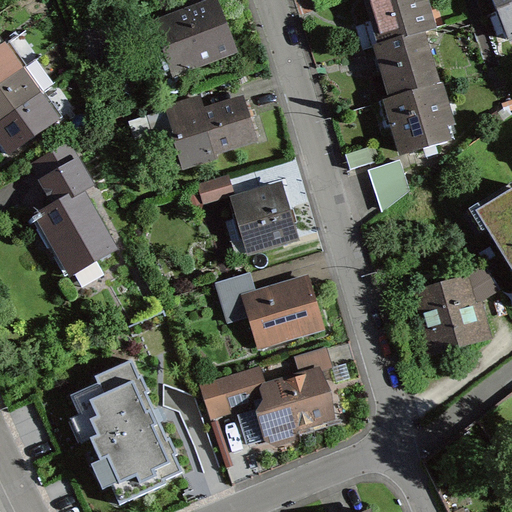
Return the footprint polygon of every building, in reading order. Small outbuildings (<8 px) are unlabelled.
[(367,0),(382,45),(416,34),(432,29),(426,11),(419,13),(414,0),(367,0)] [(511,0),(492,0),(509,40),(511,38),(511,0)] [(155,25),(174,74),(235,50),(216,1),(155,25)] [(117,18),(87,30),(99,60),(129,48),(117,18)] [(416,34),(382,45),(376,46),(393,98),(432,86),(416,34)] [(0,85),(21,71),(4,47),(0,49),(0,85)] [(0,123),(38,96),(21,71),(0,85),(0,123)] [(387,100),(404,153),(423,147),(423,150),(447,142),(436,105),(443,103),(437,85),(432,86),(393,98),(387,100)] [(56,122),(38,96),(0,123),(0,141),(9,154),(56,122)] [(169,109),(187,165),(217,156),(215,151),(255,138),(243,102),(204,114),(199,99),(169,109)] [(46,178),(78,160),(69,143),(36,161),(46,178)] [(373,162),(368,148),(346,155),(350,170),(373,162)] [(55,207),(28,222),(30,225),(41,219),(58,248),(60,247),(82,287),(104,275),(96,260),(114,250),(81,192),(93,186),(78,160),(46,178),(41,181),(55,207)] [(376,186),(405,177),(399,161),(371,171),(376,186)] [(228,177),(200,186),(205,203),(233,194),(228,177)] [(385,210),(409,191),(405,177),(376,186),(385,210)] [(511,184),(476,206),(489,227),(486,230),(511,271),(511,184)] [(228,226),(237,256),(296,238),(281,186),(234,200),(241,222),(228,226)] [(464,279),(419,292),(428,326),(422,328),(430,355),(481,340),(471,304),(499,287),(487,267),(465,282),(464,279)] [(246,300),(245,298),(256,295),(249,273),(218,283),(225,306),(246,300)] [(256,295),(245,298),(246,300),(260,347),(322,328),(308,279),(256,295)] [(303,375),(316,371),(316,372),(331,367),(325,348),(297,358),(303,375)] [(99,384),(71,397),(80,415),(83,413),(94,437),(90,439),(100,461),(104,459),(115,483),(111,485),(120,506),(167,484),(165,480),(183,472),(175,455),(178,454),(170,438),(167,439),(160,423),(165,421),(159,408),(155,410),(147,393),(150,392),(143,376),(139,378),(131,361),(95,377),(99,384)] [(266,397),(263,388),(265,388),(259,368),(230,377),(239,405),(240,406),(266,397)] [(238,415),(248,444),(267,438),(268,439),(275,443),(292,438),(295,431),(295,429),(331,417),(316,372),(316,371),(303,375),(265,388),(263,388),(266,397),(269,405),(264,406),(259,414),(254,415),(252,410),(238,415)] [(239,405),(230,377),(200,387),(210,414),(239,405)]
